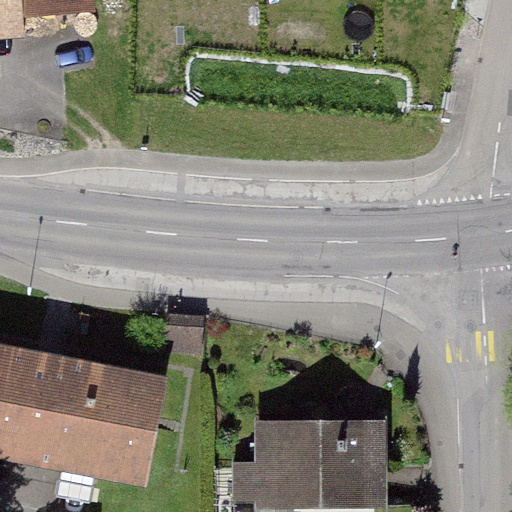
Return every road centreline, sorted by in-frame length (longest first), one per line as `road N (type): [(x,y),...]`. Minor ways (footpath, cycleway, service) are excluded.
road 1 (secondary): [(0,211),(173,234),(488,240)]
road 2 (residential): [(488,240),(473,450),(477,511)]
road 3 (residential): [(488,240),(511,116)]
